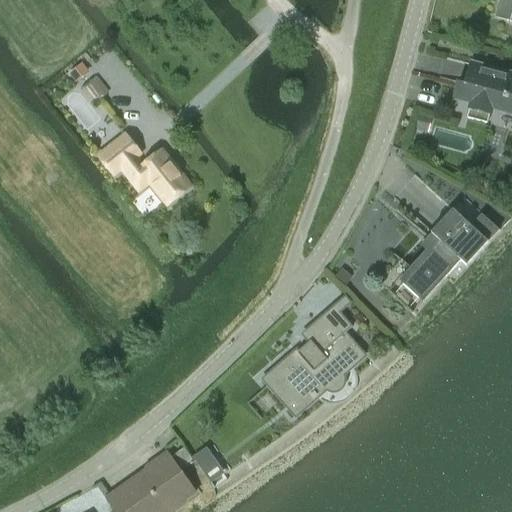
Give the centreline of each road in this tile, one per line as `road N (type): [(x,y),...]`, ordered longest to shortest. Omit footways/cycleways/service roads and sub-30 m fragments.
road 1 (tertiary): [(290,293),(145,428),(18,511)]
road 2 (tertiary): [(290,293),(357,193),(418,0)]
